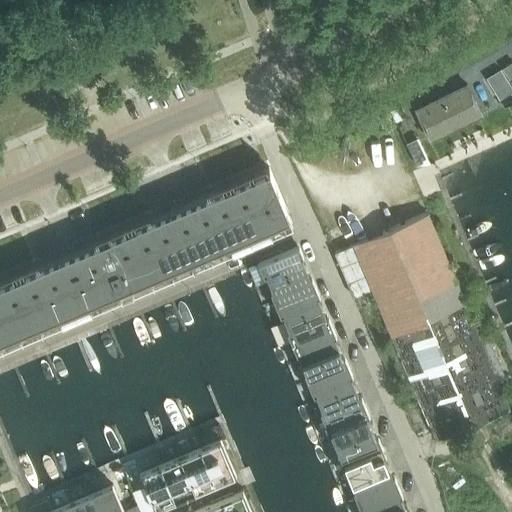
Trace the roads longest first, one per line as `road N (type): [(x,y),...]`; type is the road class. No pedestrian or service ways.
road 1 (unclassified): [(435,511),(247,92)]
road 2 (unclassified): [(0,197),(247,92)]
road 3 (unclassified): [(247,92),(404,0)]
